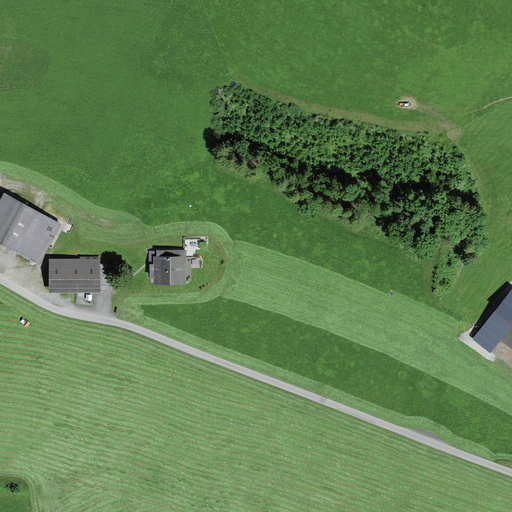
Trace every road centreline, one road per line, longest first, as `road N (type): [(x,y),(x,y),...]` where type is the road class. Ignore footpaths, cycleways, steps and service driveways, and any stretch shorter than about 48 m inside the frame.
road 1 (residential): [(0,277),(55,307),(118,321),(511,472)]
road 2 (track): [(408,30),(511,102)]
